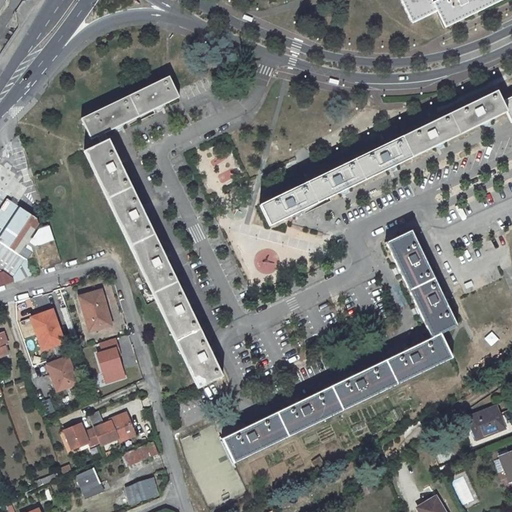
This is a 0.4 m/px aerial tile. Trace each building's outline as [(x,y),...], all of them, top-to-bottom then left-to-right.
[(364,0),(366,21),(379,20),(377,0),(364,0)] [(430,0),(399,0),(411,24),(436,12),(443,28),(501,0),(438,0),(432,3),(430,0)] [(91,140),(105,133),(179,98),(169,77),(80,119),(91,140)] [(498,90),(260,206),(270,226),(507,111),(511,120),(511,96),(503,101),(498,90)] [(109,140),(85,151),(197,390),(222,378),(121,165),(109,140)] [(217,175),(221,184),(237,176),(233,167),(217,175)] [(0,271),(13,280),(13,282),(37,274),(26,261),(26,260),(30,253),(22,248),(37,225),(36,220),(19,209),(6,201),(0,210),(0,271)] [(431,338),(222,438),(233,463),(451,358),(440,334),(456,325),(411,232),(387,243),(431,338)] [(0,286),(13,282),(13,280),(0,271),(0,286)] [(101,295),(82,301),(91,333),(110,327),(101,295)] [(51,307),(26,316),(39,352),(64,343),(51,307)] [(112,338),(97,343),(99,350),(92,353),(103,385),(125,377),(112,338)] [(67,357),(46,365),(53,383),(54,383),(56,390),(76,383),(67,357)] [(49,398),(37,403),(42,416),(54,411),(49,398)] [(467,418),(477,441),(506,429),(497,406),(467,418)] [(102,446),(120,439),(134,432),(126,413),(110,420),(110,421),(94,428),(100,443),(102,446)] [(81,448),(90,444),(91,447),(100,443),(94,428),(85,432),(82,424),(66,431),(74,450),(81,448)] [(121,442),(136,436),(134,432),(120,439),(121,442)] [(162,453),(157,442),(141,448),(146,460),(162,453)] [(141,448),(126,454),(130,466),(146,460),(141,448)] [(511,450),(499,455),(508,478),(511,476),(511,450)] [(62,475),(71,471),(68,464),(59,468),(62,475)] [(94,468),(84,472),(93,494),(103,490),(94,468)] [(84,472),(77,475),(86,496),(93,494),(84,472)] [(139,480),(140,482),(125,487),(132,503),(160,494),(155,476),(139,480)] [(443,511),(436,497),(418,506),(420,511),(443,511)]
